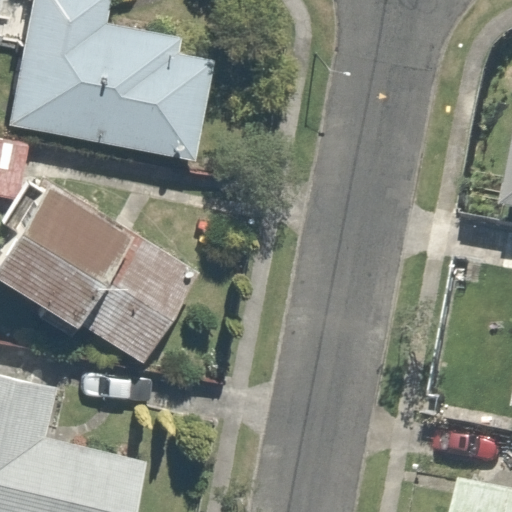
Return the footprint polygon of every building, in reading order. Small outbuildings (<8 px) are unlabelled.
[(95,7),(95,0),(14,0),(0,90),(0,118),(186,148),(206,25),(95,7)] [(0,125),(0,186),(8,187),(12,126),(0,125)] [(511,146),(501,210),(511,212),(511,146)] [(29,159),(0,206),(0,270),(123,345),(180,251),(29,159)] [(34,425),(42,373),(0,365),(0,511),(124,511),(137,442),(34,425)] [(450,511),(511,511),(511,492),(456,482),(450,511)]
